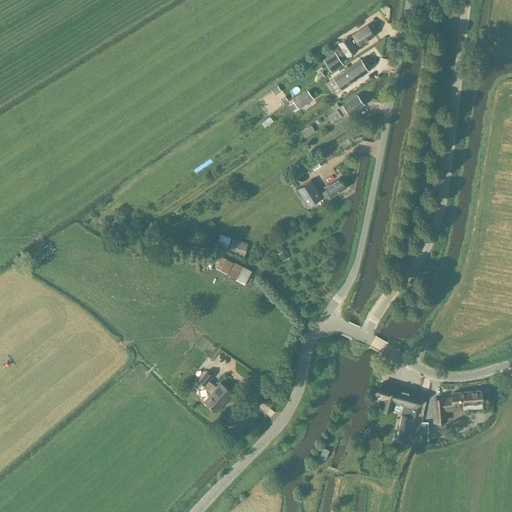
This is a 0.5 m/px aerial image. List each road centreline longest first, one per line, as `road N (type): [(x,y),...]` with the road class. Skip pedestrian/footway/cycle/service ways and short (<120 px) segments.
road 1 (unclassified): [(363,337),(431,239),(464,0)]
road 2 (unclassified): [(324,319),(358,257),(406,0)]
road 3 (unclassified): [(198,511),(281,421),(324,319)]
road 4 (unclassified): [(511,364),(440,377),(363,337)]
